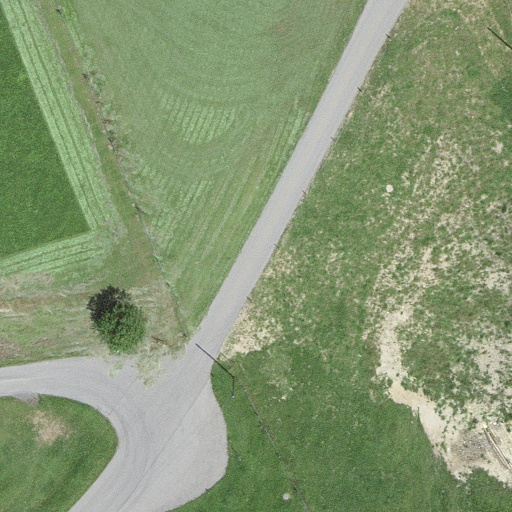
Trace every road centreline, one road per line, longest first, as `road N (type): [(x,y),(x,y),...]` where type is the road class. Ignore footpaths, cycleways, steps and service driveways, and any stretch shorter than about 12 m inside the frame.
road 1 (track): [(158,413),(212,333),(391,0)]
road 2 (track): [(0,383),(75,382),(158,413)]
